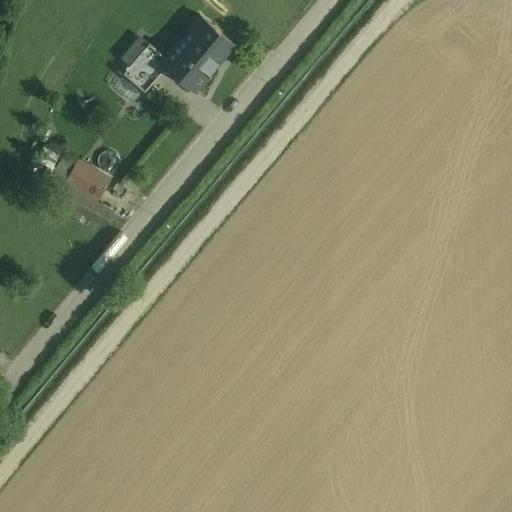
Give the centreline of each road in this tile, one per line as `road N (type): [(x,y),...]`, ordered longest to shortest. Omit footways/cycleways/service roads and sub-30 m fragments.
road 1 (track): [(0,475),(401,0)]
road 2 (unclassified): [(333,0),(0,392)]
